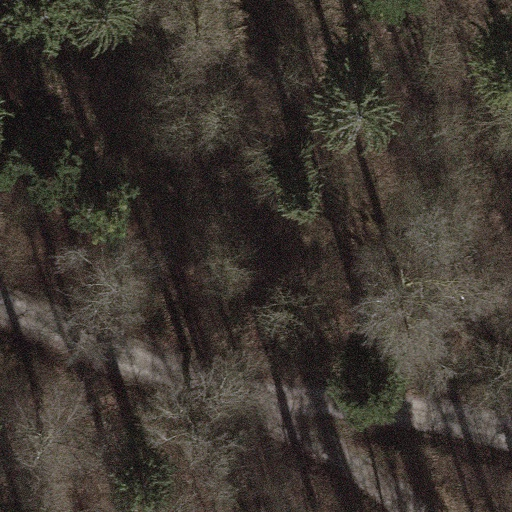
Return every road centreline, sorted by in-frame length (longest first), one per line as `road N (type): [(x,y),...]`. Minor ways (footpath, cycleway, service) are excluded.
road 1 (track): [(224,397),(373,399),(511,430)]
road 2 (track): [(0,301),(224,397)]
road 3 (track): [(224,397),(357,468),(413,511)]
